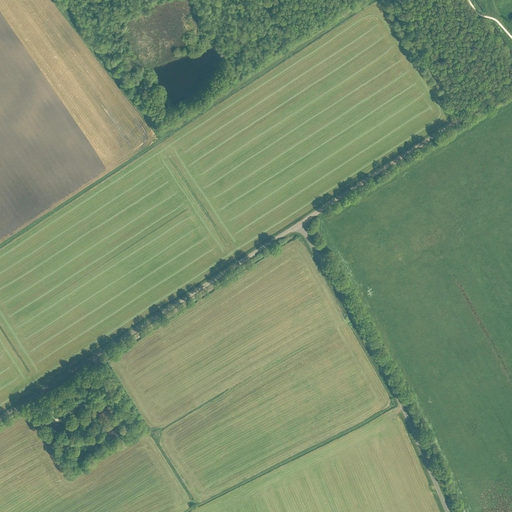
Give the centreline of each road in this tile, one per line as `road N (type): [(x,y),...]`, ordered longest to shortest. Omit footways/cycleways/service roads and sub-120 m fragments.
road 1 (unclassified): [(0,418),(299,223)]
road 2 (unclassified): [(448,511),(394,389),(299,223)]
road 3 (unclassified): [(299,223),(511,86)]
